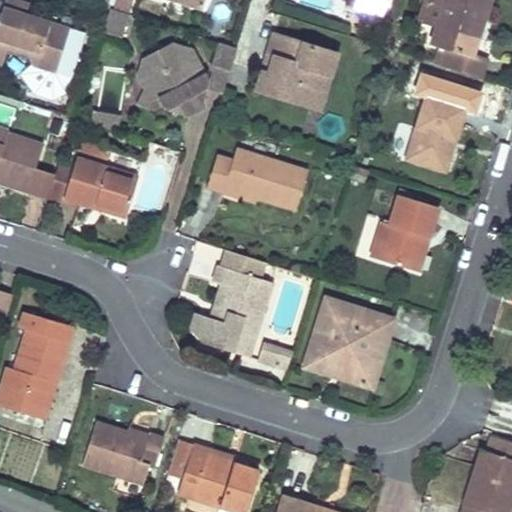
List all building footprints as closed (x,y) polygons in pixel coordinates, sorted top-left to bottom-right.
[(28,6),(9,0),(4,0),(0,13),(0,66),(6,48),(8,44),(28,50),(26,55),(34,67),(54,74),(68,30),(24,16),(28,6)] [(114,0),(112,11),(126,14),(129,0),(114,0)] [(203,0),(165,0),(201,11),(203,0)] [(489,0),(424,0),(424,1),(443,7),(430,46),(472,58),(481,29),(473,26),(475,18),(483,20),(489,0)] [(115,35),(121,14),(105,10),(98,30),(115,35)] [(483,20),(475,18),(473,26),(481,29),(483,20)] [(333,55),(272,35),(264,61),(272,63),(268,75),(261,73),(255,90),(295,103),(300,87),(313,92),(319,74),(327,76),(333,55)] [(155,96),(160,106),(160,107),(185,115),(200,107),(190,87),(194,85),(202,87),(205,79),(189,50),(167,43),(140,59),(134,76),(141,87),(141,88),(144,94),(155,96)] [(28,50),(8,44),(6,48),(26,55),(28,50)] [(220,93),(234,49),(218,44),(210,70),(212,71),(206,89),(220,93)] [(272,63),(264,61),(261,73),(268,75),(272,63)] [(120,110),(122,68),(101,67),(99,109),(120,110)] [(327,76),(319,74),(313,92),(300,87),(295,103),(317,110),(327,76)] [(144,94),(141,88),(135,106),(150,110),(160,106),(155,96),(144,94)] [(463,111),(423,98),(403,161),(443,174),(450,150),(444,148),(447,139),(453,142),(463,111)] [(94,110),(90,123),(112,130),(116,118),(94,110)] [(6,131),(0,129),(0,178),(4,179),(2,185),(26,193),(34,168),(41,145),(6,134),(6,131)] [(453,142),(447,139),(444,148),(450,150),(453,142)] [(71,168),(61,199),(123,219),(137,179),(99,167),(104,152),(79,144),(71,168)] [(303,175),(236,155),(232,165),(215,160),(206,191),(221,196),(224,190),(254,200),(293,210),(303,175)] [(47,195),(61,199),(71,168),(57,163),(53,174),(47,195)] [(34,168),(26,193),(46,199),(47,195),(53,174),(34,168)] [(254,200),(224,190),(221,196),(252,206),(254,200)] [(437,209),(398,196),(387,228),(380,226),(369,260),(408,272),(419,237),(427,240),(437,209)] [(427,240),(419,237),(408,272),(416,275),(427,240)] [(270,280),(217,263),(211,279),(218,282),(227,285),(219,308),(227,311),(224,321),(207,316),(201,314),(194,334),(199,342),(229,351),(232,344),(249,348),(270,280)] [(227,285),(218,282),(207,316),(224,321),(227,311),(219,308),(227,285)] [(384,319),(324,298),(316,321),(324,325),(313,357),(343,367),(340,379),(363,386),(368,371),(376,374),(387,340),(378,336),(384,319)] [(201,314),(194,311),(188,330),(193,331),(194,334),(201,314)] [(74,328),(26,313),(21,330),(26,333),(14,371),(8,370),(0,394),(0,409),(35,421),(47,385),(56,388),(74,328)] [(394,321),(384,319),(378,336),(387,340),(394,321)] [(324,325),(316,321),(303,366),(340,379),(343,367),(313,357),(324,325)] [(249,348),(232,344),(229,351),(246,357),(249,348)] [(277,348),(263,344),(257,361),(272,365),(277,348)] [(289,352),(277,348),(272,365),(285,370),(289,352)] [(376,374),(368,371),(363,386),(372,388),(376,374)] [(56,388),(47,385),(35,421),(45,424),(56,388)] [(125,435),(96,426),(82,468),(142,486),(149,468),(154,470),(163,440),(148,435),(146,442),(125,435)] [(148,435),(128,428),(125,435),(146,442),(148,435)] [(511,444),(488,437),(483,454),(511,462),(511,444)] [(208,453),(177,441),(166,477),(182,483),(197,488),(194,501),(231,511),(245,511),(257,474),(235,467),(206,458),(208,453)] [(511,462),(483,454),(475,452),(459,506),(467,508),(465,511),(505,511),(511,490),(511,462)] [(237,461),(208,453),(206,458),(235,467),(237,461)] [(197,488),(182,483),(178,495),(194,501),(197,488)] [(309,504),(278,493),(272,511),(307,511),(309,504)]
